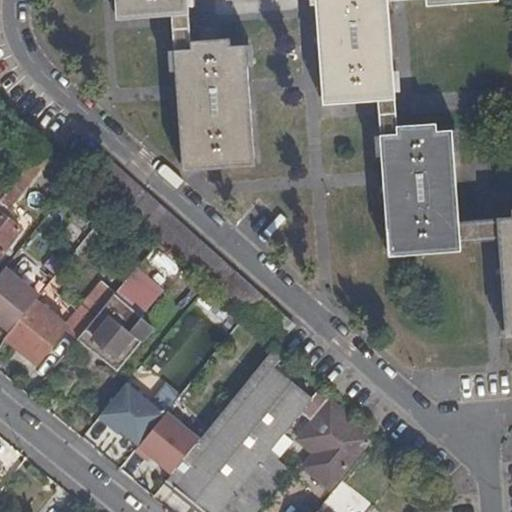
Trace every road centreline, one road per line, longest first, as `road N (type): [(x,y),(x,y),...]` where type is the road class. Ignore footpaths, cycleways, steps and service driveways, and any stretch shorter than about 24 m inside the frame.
road 1 (residential): [(484,439),(448,431),(42,83),(12,31),(9,0)]
road 2 (residential): [(0,405),(130,511)]
